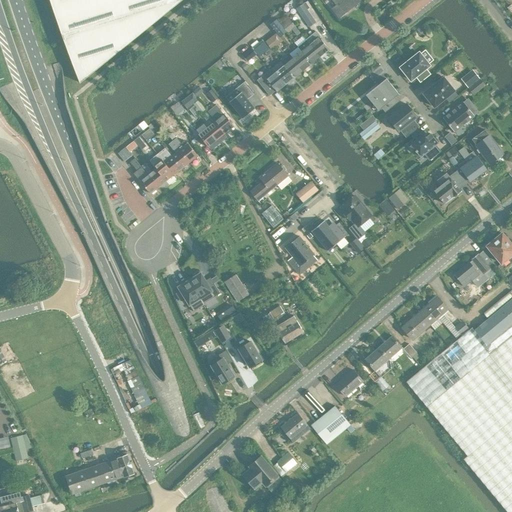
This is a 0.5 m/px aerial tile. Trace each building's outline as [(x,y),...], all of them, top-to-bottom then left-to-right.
[(50,0),(80,83),(182,0),(50,0)] [(339,17),(360,1),(359,0),(332,0),(337,5),(332,9),(339,17)] [(311,6),(308,1),(305,2),(296,8),(309,27),(316,22),(307,9),(310,8),(309,8),(311,6)] [(295,27),(287,16),(279,23),(286,32),(287,33),(295,27)] [(277,19),(270,25),(276,33),(280,37),(286,32),(279,23),(277,19)] [(265,42),(271,49),(272,50),(282,41),(280,37),(276,33),(265,42)] [(310,44),(319,57),(328,50),(318,38),(310,44)] [(252,47),(260,57),(267,51),(270,54),(273,52),(272,50),(271,49),(263,40),(263,41),(262,40),(252,47)] [(311,64),(319,57),(310,44),(305,48),(303,46),(299,49),(298,48),(311,64)] [(260,57),(252,47),(243,55),(247,61),(257,53),(260,57)] [(302,71),(311,64),(298,48),(295,50),(292,53),(293,58),(302,71)] [(293,78),(302,71),(293,58),(292,53),(284,59),(287,63),(284,66),(293,78)] [(420,82),(430,74),(425,69),(429,66),(419,53),(400,68),(411,81),(416,77),(420,82)] [(285,85),(293,78),(284,66),(281,62),(270,70),(271,71),(276,72),(285,85)] [(271,71),(270,70),(258,81),(269,95),(275,90),(276,92),(285,85),(276,72),(271,71)] [(468,88),(479,79),(474,72),(463,81),(468,88)] [(423,94),(434,107),(454,91),(443,78),(423,94)] [(366,95),(373,104),(374,104),(373,103),(375,101),(385,113),(399,102),(396,97),(399,95),(386,79),(366,95)] [(238,87),(225,97),(243,119),(255,109),(238,87)] [(211,89),(206,93),(213,102),(218,98),(211,89)] [(192,92),(185,98),(192,107),(195,105),(201,113),(206,110),(192,92)] [(188,110),(192,107),(185,98),(181,101),(188,110)] [(462,126),(474,116),(463,102),(443,118),(454,132),(455,131),(458,135),(465,130),(462,126)] [(174,110),(177,114),(185,109),(182,104),(174,110)] [(393,115),(388,118),(391,121),(388,123),(394,130),(396,128),(398,131),(404,127),(410,134),(419,127),(413,119),(416,117),(406,104),(393,115)] [(215,121),(225,133),(234,126),(219,110),(211,116),(215,121)] [(208,147),(225,133),(215,121),(199,135),(208,147)] [(359,134),(364,140),(380,127),(375,121),(359,134)] [(150,129),(144,133),(149,140),(155,135),(150,129)] [(485,130),(472,139),(490,164),(503,155),(485,130)] [(424,131),(407,144),(414,153),(415,152),(416,152),(417,152),(421,157),(424,154),(429,160),(440,151),(435,145),(437,143),(432,137),(433,137),(431,134),(428,136),(424,131)] [(452,131),(447,134),(452,143),(457,140),(452,131)] [(140,136),(134,141),(137,145),(143,140),(140,136)] [(172,141),(189,162),(197,156),(188,143),(187,144),(184,141),(181,143),(176,138),(172,141)] [(138,146),(134,141),(126,147),(130,152),(138,146)] [(181,169),(189,162),(172,141),(168,145),(176,153),(172,156),(181,169)] [(470,162),(479,175),(486,169),(477,156),(475,154),(469,158),(465,152),(473,147),(470,143),(459,151),(464,159),(468,163),(470,162)] [(455,166),(458,164),(452,157),(459,152),(454,146),(447,151),(452,157),(449,159),(455,166)] [(130,152),(126,147),(118,153),(125,161),(132,155),(130,152)] [(165,148),(157,154),(174,175),(181,169),(172,156),(165,148)] [(157,154),(149,160),(156,169),(166,181),(174,175),(157,154)] [(470,181),(479,175),(470,162),(468,163),(464,159),(465,160),(456,168),(466,181),(468,179),(470,181)] [(150,194),(158,188),(141,166),(141,167),(136,160),(132,163),(140,173),(137,176),(140,181),(140,182),(150,194)] [(158,188),(166,181),(156,169),(152,172),(145,163),(141,166),(158,188)] [(263,182),(251,192),(258,200),(288,175),(277,164),(260,178),(263,182)] [(466,181),(456,168),(455,168),(457,170),(449,177),(450,179),(434,191),(444,205),(461,192),(459,190),(467,183),(466,181)] [(304,203),(319,190),(311,180),(296,193),(304,203)] [(400,189),(389,198),(398,209),(409,200),(400,189)] [(358,228),(373,216),(355,194),(340,207),(343,210),(341,211),(349,221),(351,220),(358,228)] [(379,205),(390,214),(396,207),(385,198),(379,205)] [(273,204),(263,212),(274,226),(284,218),(273,204)] [(324,221),(311,231),(328,251),(345,237),(333,222),(328,226),(324,221)] [(195,228),(206,241),(210,238),(199,225),(195,228)] [(497,267),(499,270),(505,277),(510,273),(506,268),(511,263),(511,245),(502,234),(487,246),(501,263),(497,267)] [(299,236),(285,247),(293,257),(288,260),(296,270),(307,260),(311,265),(317,260),(313,255),(314,255),(299,236)] [(356,238),(350,243),(358,253),(364,248),(356,238)] [(499,270),(497,267),(495,264),(483,251),(454,275),(464,287),(472,280),(478,287),(488,279),(489,279),(499,270)] [(194,277),(190,280),(205,305),(205,304),(204,303),(220,293),(214,283),(208,286),(200,272),(193,276),(194,277)] [(224,282),(237,302),(249,294),(236,274),(224,282)] [(205,305),(190,280),(178,287),(181,290),(175,293),(180,300),(185,297),(194,312),(205,305)] [(483,313),(487,318),(511,297),(511,291),(511,290),(483,313)] [(420,312),(430,324),(448,309),(437,297),(420,312)] [(511,298),(474,330),(487,345),(511,324),(511,298)] [(221,319),(237,310),(233,303),(217,312),(221,319)] [(269,312),(270,313),(268,314),(268,315),(266,316),(266,315),(263,317),(271,330),(276,327),(285,343),(303,332),(294,316),(285,322),(281,315),(284,313),(280,306),(269,312)] [(430,324),(420,312),(402,328),(412,340),(430,324)] [(462,320),(453,328),(458,336),(468,328),(462,320)] [(198,346),(219,335),(222,342),(233,336),(226,323),(194,339),(198,346)] [(472,328),(406,382),(461,448),(467,456),(462,460),(481,482),(499,503),(506,511),(511,511),(511,324),(487,345),(474,330),(472,328)] [(378,348),(388,359),(402,347),(392,336),(378,348)] [(261,359),(250,341),(235,350),(243,364),(247,362),(249,367),(261,359)] [(417,353),(409,343),(403,349),(411,358),(413,357),(415,360),(420,357),(417,353)] [(388,359),(378,348),(365,360),(375,371),(388,359)] [(232,361),(226,351),(209,361),(222,383),(234,376),(227,364),(232,361)] [(131,360),(121,364),(123,369),(133,365),(131,360)] [(133,365),(123,369),(125,374),(135,370),(133,365)] [(125,374),(128,381),(138,376),(135,370),(125,374)] [(345,397),(363,381),(353,370),(336,385),(345,397)] [(383,387),(394,379),(389,372),(378,381),(383,387)] [(138,376),(128,381),(131,387),(141,382),(138,376)] [(233,393),(241,388),(237,382),(229,387),(233,393)] [(145,388),(133,393),(139,404),(141,409),(152,403),(150,399),(145,388)] [(311,426),(325,442),(349,423),(335,406),(311,426)] [(281,427),(293,442),(304,433),(310,428),(298,414),(281,427)] [(22,435),(11,438),(14,450),(16,461),(28,458),(25,449),(32,447),(31,446),(26,434),(22,435)] [(82,458),(93,454),(92,449),(80,453),(82,458)] [(277,461),(286,472),(297,463),(288,452),(277,461)] [(128,455),(90,468),(65,476),(72,495),(107,482),(110,484),(113,482),(115,480),(124,477),(134,474),(128,455)] [(265,486),(278,475),(261,456),(249,466),(250,468),(243,475),(254,488),(262,482),(265,486)] [(3,511),(0,511),(26,511),(33,510),(29,495),(21,497),(20,491),(19,492),(17,485),(0,489),(0,496),(0,497),(3,506),(1,506),(3,511)]
